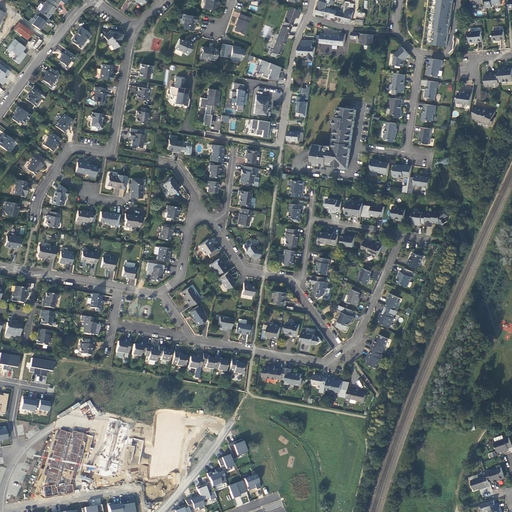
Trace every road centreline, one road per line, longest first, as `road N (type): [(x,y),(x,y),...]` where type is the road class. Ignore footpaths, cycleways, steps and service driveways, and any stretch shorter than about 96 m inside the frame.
road 1 (residential): [(308,17),(292,54),(280,144),(210,134)]
road 2 (residential): [(51,173),(71,148),(110,152),(134,27)]
road 3 (residential): [(397,0),(393,32),(420,52),(406,152)]
road 4 (residential): [(189,337),(323,363),(340,351)]
road 5 (residential): [(0,112),(87,0)]
road 6 (residential): [(340,351),(356,340),(404,233)]
road 7 (residential): [(0,509),(132,489)]
road 8 (residential): [(211,222),(242,269),(290,279),(300,292)]
